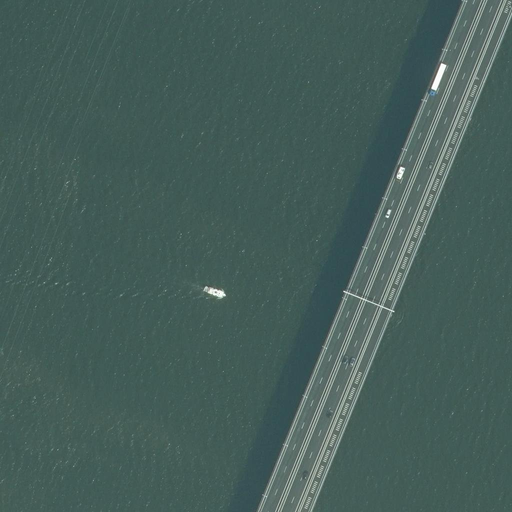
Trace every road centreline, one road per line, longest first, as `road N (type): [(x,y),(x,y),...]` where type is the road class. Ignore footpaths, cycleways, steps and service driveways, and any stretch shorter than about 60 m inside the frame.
road 1 (motorway): [(289,511),(496,0)]
road 2 (motorway): [(476,0),(270,511)]
road 3 (tertiary): [(306,511),(511,1)]
